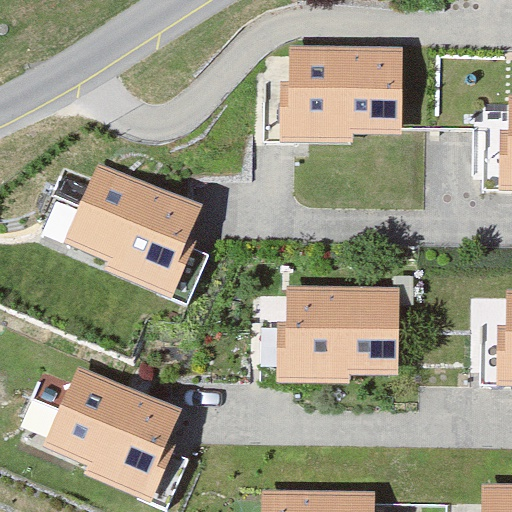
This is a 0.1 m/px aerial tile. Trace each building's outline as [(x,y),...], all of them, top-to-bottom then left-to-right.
[(403,53),(291,52),(290,85),(279,85),(279,148),(353,149),(353,140),(403,140),(403,53)] [(511,100),(509,101),(509,133),(498,133),(498,196),(511,196),(511,100)] [(203,208),(98,164),(64,244),(109,264),(104,277),(173,306),(198,248),(187,244),(203,208)] [(401,295),(288,294),(288,326),(277,326),(276,390),(350,390),(350,381),(400,382),(401,295)] [(511,297),(508,297),(508,330),(497,330),(497,393),(511,393),(511,297)] [(184,413),(80,369),(46,449),(91,469),(86,482),(155,511),(180,453),(169,449),(184,413)] [(511,511),(511,490),(484,490),(483,511),(511,511)] [(376,511),(377,499),(264,498),(263,511),(376,511)]
